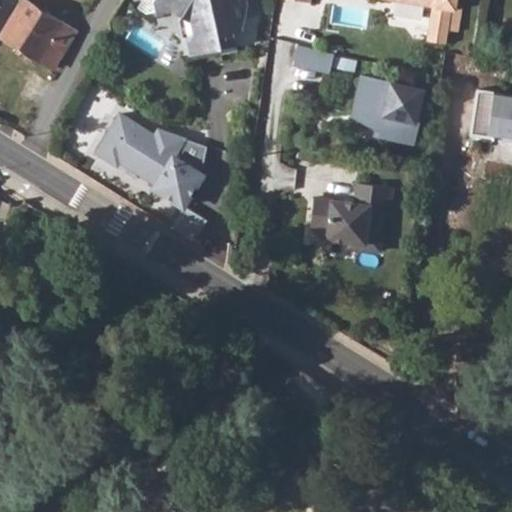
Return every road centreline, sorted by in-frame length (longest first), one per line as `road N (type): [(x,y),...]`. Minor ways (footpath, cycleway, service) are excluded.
road 1 (secondary): [(511,466),(0,151)]
road 2 (unknown): [(306,8),(261,203)]
road 3 (unknown): [(261,203),(190,158),(152,103)]
